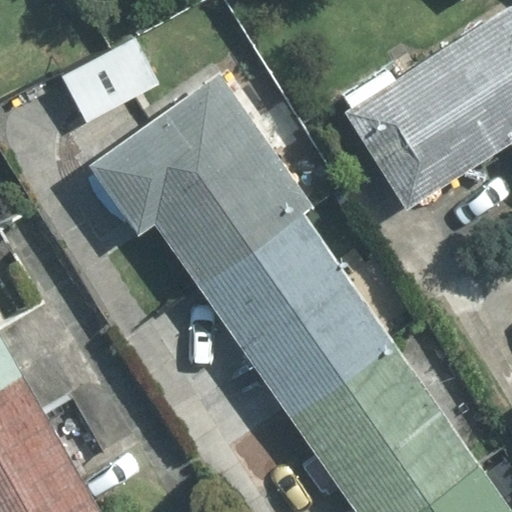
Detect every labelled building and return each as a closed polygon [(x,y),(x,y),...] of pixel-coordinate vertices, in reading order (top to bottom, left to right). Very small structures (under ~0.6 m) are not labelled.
[(511,19),(353,119),(412,214),(503,157),(511,171),(511,19)] [(137,26),(60,67),(87,116),(164,75),(137,26)] [(198,286),(303,214),(316,206),(224,73),(90,165),(136,232),(152,220),(198,286)] [(288,416),(392,343),(303,214),(198,286),(288,416)] [(0,383),(24,371),(0,326),(0,383)] [(354,511),(412,511),(479,468),(392,343),(288,416),(354,511)] [(0,511),(101,511),(24,371),(0,383),(0,511)] [(509,511),(479,468),(412,511),(509,511)]
